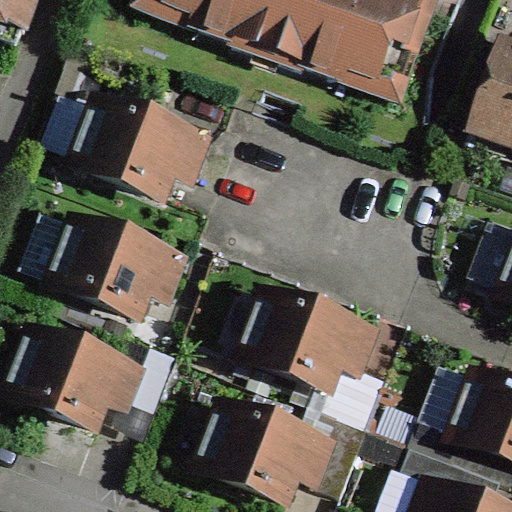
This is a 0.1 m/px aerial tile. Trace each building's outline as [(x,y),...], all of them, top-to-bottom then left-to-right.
[(24,33),(36,0),(0,0),(0,43),(15,49),(21,31),(24,33)] [(165,0),(169,7),(200,18),(195,29),(233,43),(231,47),(301,73),(303,67),(341,81),(346,70),(377,82),(397,70),(409,36),(419,40),(433,0),(165,0)] [(511,49),(503,47),(472,133),(511,147),(511,49)] [(95,106),(71,165),(162,202),(173,175),(190,182),(203,149),(95,106)] [(70,226),(47,286),(138,321),(148,295),(167,302),(180,268),(70,226)] [(511,261),(499,295),(511,300),(511,261)] [(264,298),(240,358),(330,394),(342,366),(359,372),(371,341),(264,298)] [(28,336),(4,396),(97,432),(107,405),(127,407),(138,379),(28,336)] [(357,377),(336,425),(363,435),(382,388),(357,377)] [(511,396),(473,381),(450,440),(456,442),(511,463),(511,396)] [(220,411),(197,471),(287,505),(297,480),(312,486),(326,451),(220,411)] [(326,451),(312,486),(311,490),(339,501),(365,436),(363,435),(336,425),(326,451)] [(419,427),(409,453),(446,466),(456,442),(450,440),(419,427)] [(511,463),(456,442),(446,466),(492,484),(510,491),(511,485),(511,463)] [(398,481),(430,492),(481,511),(492,484),(446,466),(409,453),(398,481)] [(430,492),(422,511),(481,511),(430,492)]
